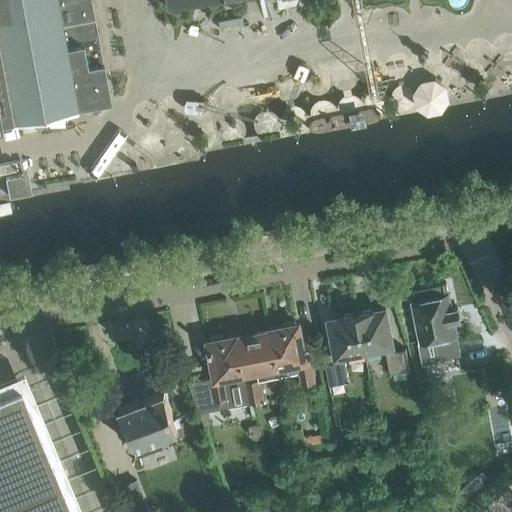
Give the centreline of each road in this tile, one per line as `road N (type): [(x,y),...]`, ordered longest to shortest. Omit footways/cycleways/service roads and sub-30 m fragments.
road 1 (unclassified): [(0,305),(462,217)]
road 2 (unclassified): [(511,332),(462,217)]
